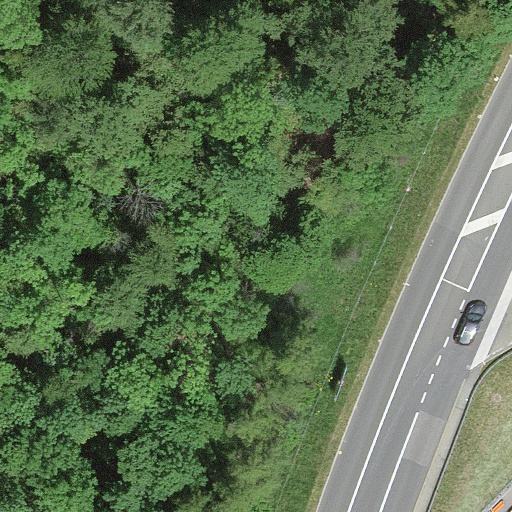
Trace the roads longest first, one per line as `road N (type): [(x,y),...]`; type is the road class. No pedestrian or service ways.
road 1 (primary): [(366,511),(439,322)]
road 2 (primary): [(439,322),(511,166)]
